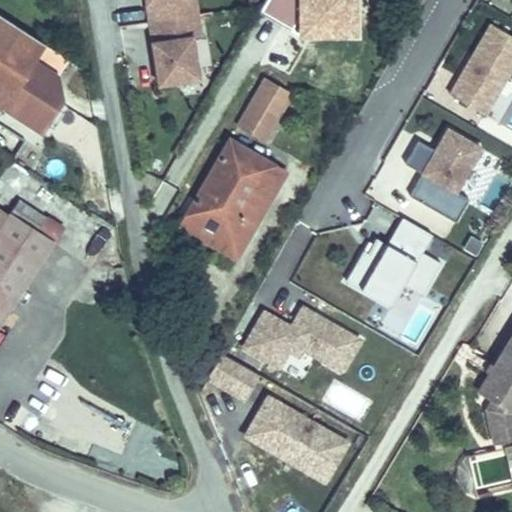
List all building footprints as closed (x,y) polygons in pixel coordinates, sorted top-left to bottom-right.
[(145,0),(154,54),(160,53),(161,63),(156,63),(159,84),(198,78),(192,37),(200,36),(194,0),(145,0)] [(346,41),(346,0),(299,0),(300,41),(346,41)] [(44,44),(0,15),(0,105),(42,132),(62,102),(58,76),(33,61),(44,44)] [(455,94),(488,113),(511,72),(511,40),(493,29),(455,94)] [(291,94),(265,79),(238,125),(264,140),(291,94)] [(481,148),(448,129),(435,150),(418,140),(405,163),(422,173),(409,195),(455,222),(469,199),(456,191),(481,148)] [(274,165),(230,140),(187,214),(231,240),(274,165)] [(25,143),(16,159),(32,168),(41,152),(25,143)] [(187,214),(180,227),(236,259),(286,173),(274,165),(231,240),(187,214)] [(45,218),(18,201),(10,214),(36,231),(45,218)] [(53,242),(9,214),(0,227),(0,237),(39,263),(53,242)] [(432,235),(402,217),(387,244),(376,238),(367,253),(363,250),(345,281),(366,293),(371,283),(396,298),(403,285),(422,295),(440,263),(422,252),(432,235)] [(0,323),(39,263),(0,237),(0,323)] [(368,241),(363,250),(367,253),(372,244),(368,241)] [(371,283),(366,293),(391,307),(396,298),(371,283)] [(265,312),(244,348),(279,368),(289,351),(298,356),(302,349),(342,372),(360,340),(303,307),(292,327),(265,312)] [(487,409),(495,441),(511,437),(511,337),(480,391),(494,399),(487,409)] [(208,380),(243,401),(257,377),(222,357),(208,380)] [(37,422),(118,458),(138,414),(56,379),(37,422)] [(346,442),(270,400),(248,440),(324,482),(346,442)] [(511,437),(495,441),(497,449),(468,455),(467,454),(459,465),(458,478),(465,489),(477,495),(476,494),(511,486),(511,437)]
